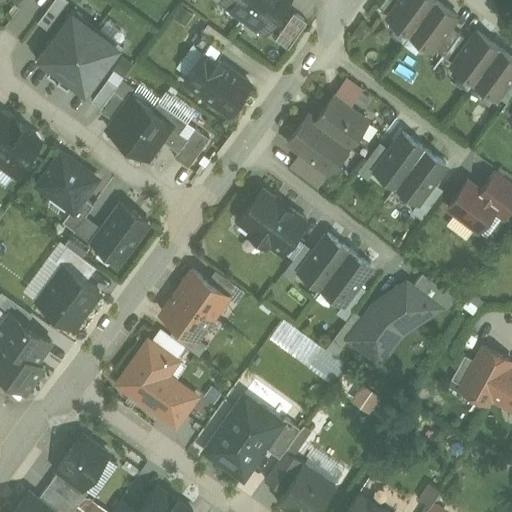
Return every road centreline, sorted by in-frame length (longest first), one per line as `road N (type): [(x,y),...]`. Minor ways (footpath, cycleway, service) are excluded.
road 1 (residential): [(191,219),(0,80)]
road 2 (residential): [(71,392),(245,511)]
road 3 (residential): [(71,392),(191,219)]
road 4 (residential): [(388,260),(242,153)]
road 5 (residential): [(455,148),(324,46)]
road 6 (residential): [(242,153),(324,46)]
